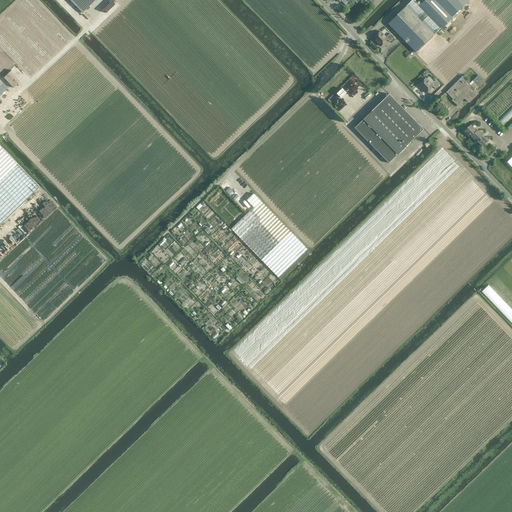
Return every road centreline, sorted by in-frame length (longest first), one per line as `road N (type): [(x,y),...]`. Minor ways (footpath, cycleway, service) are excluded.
road 1 (tertiary): [(511,198),(320,0)]
road 2 (track): [(224,177),(330,73),(350,31)]
road 3 (unknown): [(395,77),(350,122),(352,129),(392,162),(437,120)]
